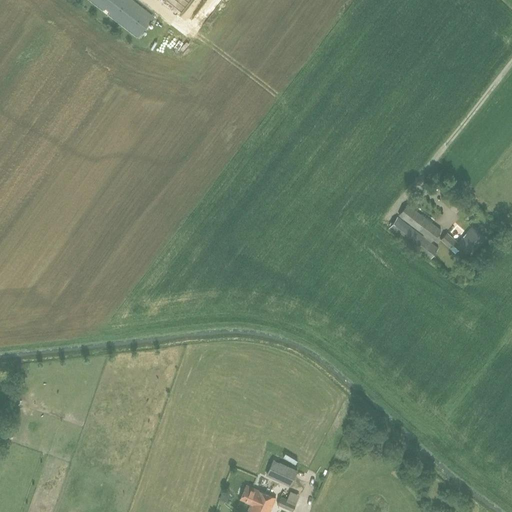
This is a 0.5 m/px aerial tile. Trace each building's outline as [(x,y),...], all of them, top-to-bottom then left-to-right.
[(95,0),(139,34),(152,18),(129,0),(95,0)] [(407,204),(402,211),(399,214),(424,234),(423,236),(431,242),(440,230),(407,204)] [(438,247),(431,242),(423,236),(397,216),(389,227),(430,259),(438,247)] [(472,226),(458,242),(447,232),(441,239),(450,247),(452,244),(459,250),(462,247),(471,255),(485,238),(472,226)] [(259,473),(270,478),(276,467),(264,462),(259,473)] [(273,479),(292,485),(296,472),(276,466),(273,479)] [(269,511),(276,497),(245,485),(240,498),(251,503),(249,510),(253,511),(269,511)] [(278,504),(293,510),(296,502),(282,495),(278,504)]
